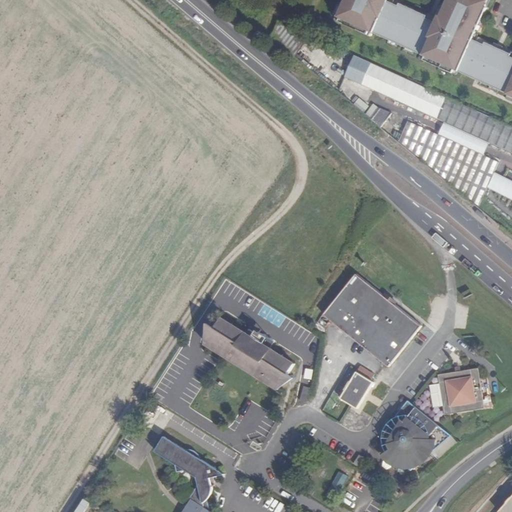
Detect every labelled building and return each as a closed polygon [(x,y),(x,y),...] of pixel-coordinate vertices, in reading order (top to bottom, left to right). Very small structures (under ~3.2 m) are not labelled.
[(511,50),(490,41),(489,43),(476,37),(479,31),(480,32),(490,6),(486,5),(488,0),(449,0),(443,15),(445,16),(442,22),(430,17),(431,15),(404,3),(403,5),(391,0),(344,0),(342,5),(338,14),(342,16),(340,20),(369,33),(371,29),(375,31),(389,37),(400,42),(408,46),(419,50),(427,54),(431,56),(461,69),(465,71),(488,81),(506,89),(511,91),(511,50)] [(279,41),(288,30),(283,27),(275,37),(279,41)] [(281,42),(286,46),(294,36),(290,32),(281,42)] [(398,45),(400,42),(389,37),(388,41),(398,45)] [(419,50),(408,46),(407,49),(417,54),(419,50)] [(440,134),(410,121),(400,141),(480,205),(488,187),(511,199),(511,179),(495,172),(500,162),(485,155),(492,141),(511,149),(511,125),(357,54),(347,74),(446,120),(440,134)] [(506,89),(488,81),(487,85),(504,92),(506,89)] [(359,98),(355,104),(364,110),(367,104),(359,98)] [(373,119),(383,127),(393,113),(382,109),(373,119)] [(394,304),(382,294),(356,274),(326,314),(390,365),(421,325),(394,304)] [(382,294),(394,304),(396,301),(384,292),(382,294)] [(272,348),(248,334),(223,318),(217,328),(207,343),(281,389),(291,372),(296,364),(272,348)] [(207,343),(217,328),(210,323),(207,343)] [(248,334),(272,348),(276,340),(253,325),(248,334)] [(365,395),(374,382),(357,371),(340,396),(357,407),(365,395)] [(291,372),(281,389),(297,377),(291,372)] [(436,378),(440,421),(490,414),(489,404),(485,404),(485,407),(482,408),(478,372),(457,375),(436,378)] [(304,386),(301,401),(309,403),(312,387),(304,386)] [(449,440),(406,405),(394,420),(396,422),(381,441),(384,444),(384,463),(392,469),(408,475),(449,440)] [(157,453),(175,465),(176,458),(180,454),(184,450),(166,438),(157,453)] [(218,478),(218,471),(203,462),(201,457),(198,453),(192,451),(184,450),(180,454),(176,458),(175,465),(176,468),(179,474),(192,471),(193,476),(198,479),(200,484),(191,498),(193,501),(185,511),(202,511),(210,501),(213,490),(211,487),(210,480),(218,478)] [(343,488),(348,475),(339,471),(334,485),(343,488)] [(511,511),(511,495),(497,511),(511,511)] [(211,511),(210,501),(202,511),(211,511)]
